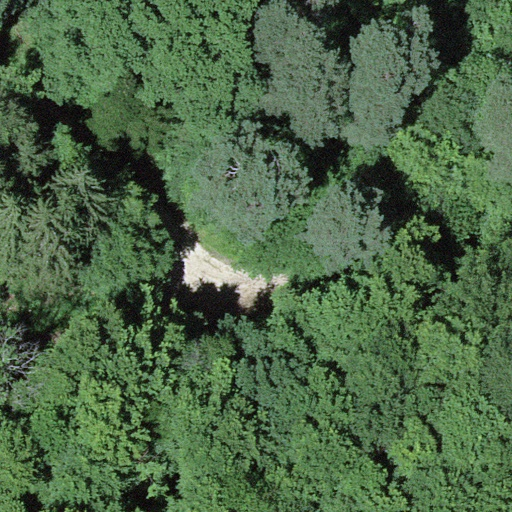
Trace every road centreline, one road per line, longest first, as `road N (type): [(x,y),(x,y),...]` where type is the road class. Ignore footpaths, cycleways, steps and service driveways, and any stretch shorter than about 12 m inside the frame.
road 1 (track): [(0,94),(222,269),(511,258)]
road 2 (track): [(0,357),(102,341),(162,315),(222,269)]
